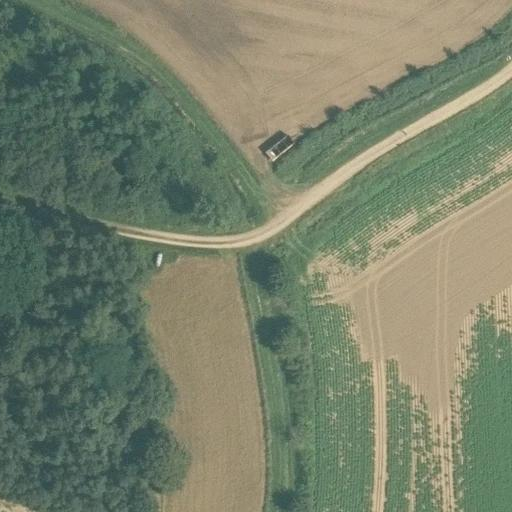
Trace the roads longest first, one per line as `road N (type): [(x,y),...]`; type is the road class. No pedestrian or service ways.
road 1 (track): [(511,64),(370,153),(264,247),(201,250),(138,240),(0,203)]
road 2 (track): [(269,511),(286,409),(264,247)]
